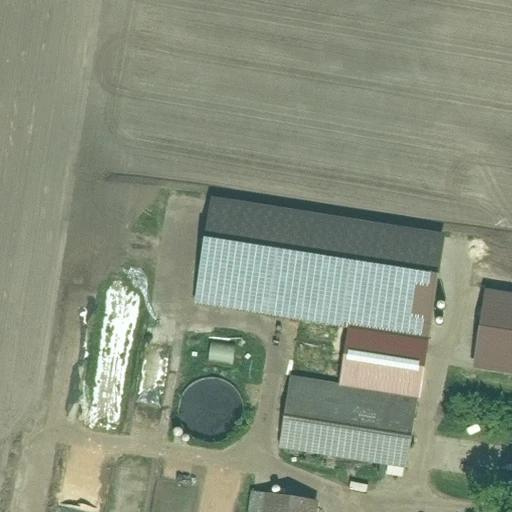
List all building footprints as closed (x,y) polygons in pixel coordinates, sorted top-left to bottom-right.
[(209,204),(193,310),(425,345),(442,240),(209,204)] [(511,296),(485,292),(473,367),(511,372),(511,296)] [(146,321),(142,422),(166,423),(170,322),(146,321)] [(209,340),(209,363),(233,363),(233,340),(209,340)] [(287,375),(272,453),(401,476),(415,398),(287,375)] [(226,440),(235,434),(242,424),(245,413),(244,401),(239,391),(231,382),(221,377),(209,376),(198,378),(189,384),(182,392),(178,402),(177,412),(179,423),(185,432),(193,439),(203,443),(214,443),(226,440)] [(249,490),(246,511),(315,511),(317,499),(249,490)]
